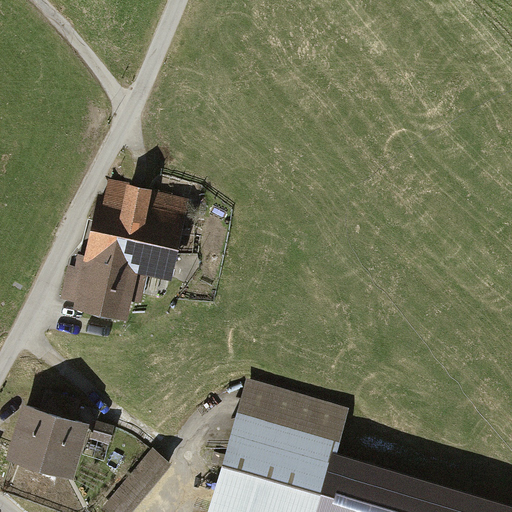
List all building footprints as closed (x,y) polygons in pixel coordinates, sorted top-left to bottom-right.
[(126,182),(108,178),(105,193),(98,191),(84,254),(76,253),(73,265),(68,264),(61,297),(74,299),(73,303),(127,315),(131,299),(141,301),(148,271),(171,276),(187,207),(181,206),(184,196),(152,189),(153,185),(127,179),(126,182)] [(344,411),(245,382),(207,511),(511,511),(511,509),(330,457),(344,411)] [(89,421),(21,401),(5,454),(73,474),(89,421)] [(96,419),(91,437),(109,442),(114,424),(96,419)] [(152,445),(100,509),(104,511),(129,511),(171,461),(152,445)]
